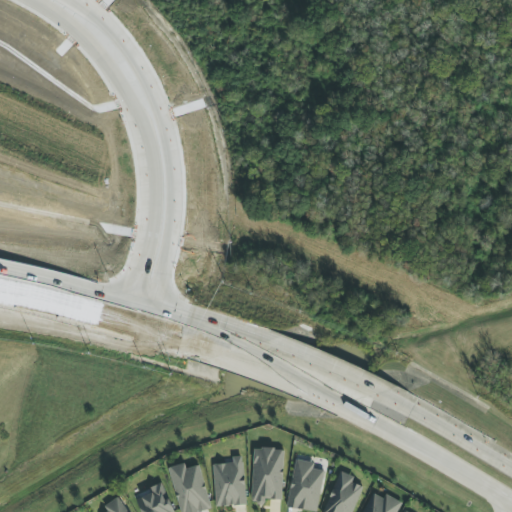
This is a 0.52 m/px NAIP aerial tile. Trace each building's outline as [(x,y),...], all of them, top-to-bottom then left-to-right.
[(283,449),(253,448),(251,501),(281,502),(283,449)] [(245,505),(243,457),(231,457),(231,464),(212,465),(215,507),(245,505)] [(317,511),(323,471),(312,470),(313,462),(293,460),(287,509),(315,511),(317,511)] [(200,465),(185,469),(184,464),(168,468),(179,511),(202,511),(211,510),(200,465)] [(352,511),(362,487),(352,483),(354,477),(339,472),(323,511),(352,511)] [(146,490),(149,494),(135,500),(140,511),(174,511),(161,483),(146,490)] [(395,511),(400,502),(385,495),(383,499),(371,493),(362,511),(395,511)] [(128,511),(118,497),(104,506),(107,511),(128,511)]
